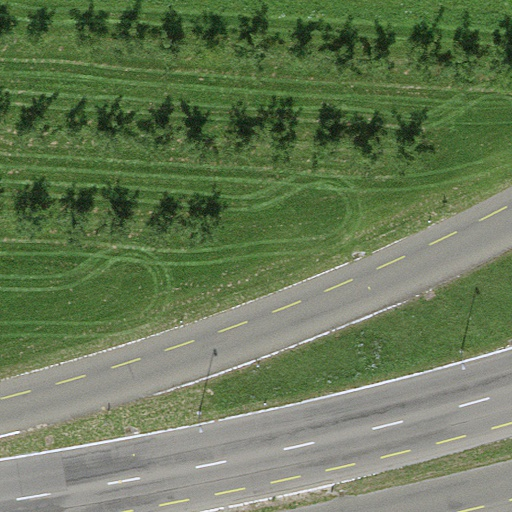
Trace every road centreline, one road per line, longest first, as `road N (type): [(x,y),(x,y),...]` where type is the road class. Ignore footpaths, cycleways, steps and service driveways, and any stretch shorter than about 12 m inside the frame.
road 1 (primary): [(511,234),(242,350),(0,423)]
road 2 (primary): [(0,509),(323,449),(511,400)]
